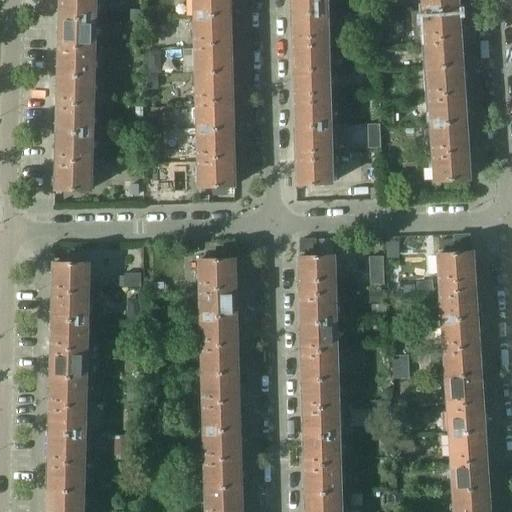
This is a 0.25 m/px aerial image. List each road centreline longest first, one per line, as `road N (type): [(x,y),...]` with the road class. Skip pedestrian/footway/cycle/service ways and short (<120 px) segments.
road 1 (residential): [(268,225),(273,511)]
road 2 (residential): [(2,511),(5,231)]
road 3 (residential): [(268,225),(5,231)]
road 4 (residential): [(505,220),(268,225)]
road 5 (residential): [(5,231),(12,0)]
road 6 (residential): [(264,0),(268,225)]
road 7 (residential): [(505,220),(489,0)]
